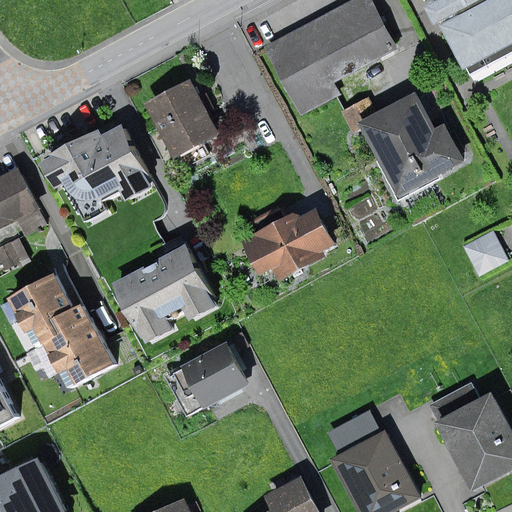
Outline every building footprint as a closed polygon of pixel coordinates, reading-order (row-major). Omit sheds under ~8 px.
[(382,0),(352,0),(271,44),(309,113),(347,92),(341,80),(406,45),(382,0)] [(511,0),(435,0),(428,4),(439,25),(444,23),(468,69),(471,68),(478,80),(511,62),(511,0)] [(203,85),(158,108),(185,160),(230,136),(203,85)] [(412,99),(360,126),(397,196),(462,162),(445,129),(431,136),(412,99)] [(105,128),(50,158),(64,185),(74,179),(94,218),(114,207),(110,199),(132,187),(136,194),(159,182),(129,126),(110,136),(105,128)] [(0,182),(0,229),(44,206),(28,176),(3,189),(0,182)] [(265,239),(252,246),(265,270),(282,261),(288,272),(318,257),(313,246),(333,236),(324,218),(304,229),(298,217),(263,235),(265,239)] [(494,234),(466,247),(480,277),(508,264),(494,234)] [(11,268),(34,256),(23,236),(0,248),(11,268)] [(196,249),(126,285),(150,331),(153,329),(159,341),(180,330),(173,317),(196,306),(203,319),(226,307),(196,249)] [(66,278),(23,300),(46,347),(58,341),(82,387),(125,365),(97,310),(85,316),(66,278)] [(239,345),(179,378),(198,411),(218,401),(223,409),(262,387),(239,345)] [(0,449),(2,449),(0,445),(0,431),(22,420),(0,380),(0,449)] [(473,382),(432,403),(477,489),(511,471),(511,433),(491,394),(481,399),(473,382)] [(377,407),(334,430),(346,452),(339,457),(366,509),(367,511),(400,511),(431,496),(395,427),(389,430),(377,407)] [(78,511),(52,461),(0,486),(0,511),(78,511)] [(276,511),(314,511),(298,480),(268,496),(276,511)]
